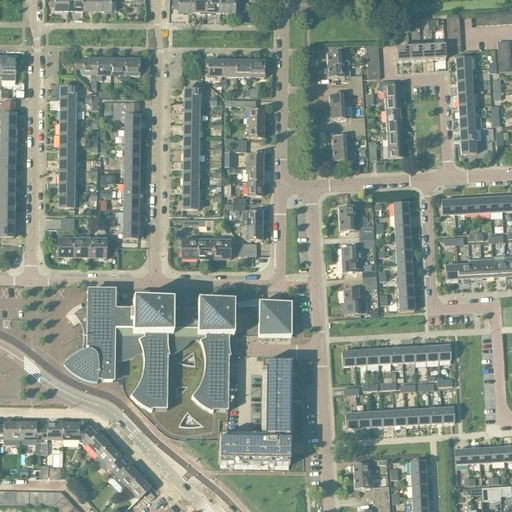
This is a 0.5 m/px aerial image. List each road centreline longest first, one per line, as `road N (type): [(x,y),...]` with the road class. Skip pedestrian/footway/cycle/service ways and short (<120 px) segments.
road 1 (residential): [(511,419),(502,419),(494,311),(437,310),(432,303),(425,179)]
road 2 (residential): [(155,284),(158,0)]
road 3 (residential): [(30,280),(33,0)]
road 4 (tertiary): [(181,485),(117,417),(58,389),(0,345)]
road 5 (residential): [(155,284),(280,285),(280,188)]
road 6 (residential): [(280,188),(282,0)]
road 7 (residential): [(319,349),(311,186)]
road 8 (residential): [(328,511),(319,349)]
road 9 (residential): [(448,178),(442,77),(409,78)]
road 10 (residential): [(30,280),(155,284)]
